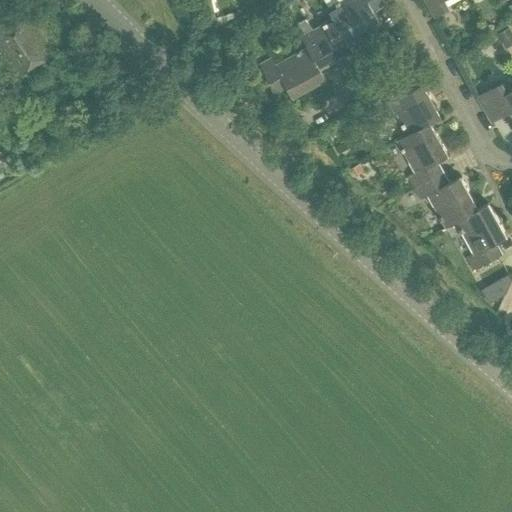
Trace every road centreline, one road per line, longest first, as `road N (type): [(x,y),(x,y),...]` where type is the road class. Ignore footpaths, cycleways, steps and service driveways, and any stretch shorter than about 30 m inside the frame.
road 1 (tertiary): [(511,387),(99,0)]
road 2 (residential): [(511,162),(486,157),(428,42)]
